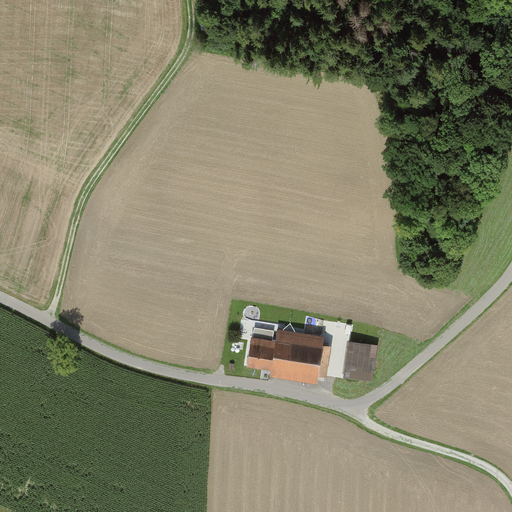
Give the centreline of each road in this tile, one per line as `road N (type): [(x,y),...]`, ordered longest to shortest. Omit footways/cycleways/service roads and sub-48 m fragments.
road 1 (unclassified): [(511,272),(490,300),(351,408),(127,359),(0,298)]
road 2 (track): [(48,320),(90,188),(192,44),(192,0)]
road 3 (track): [(351,408),(386,432),(485,465),(511,486)]
